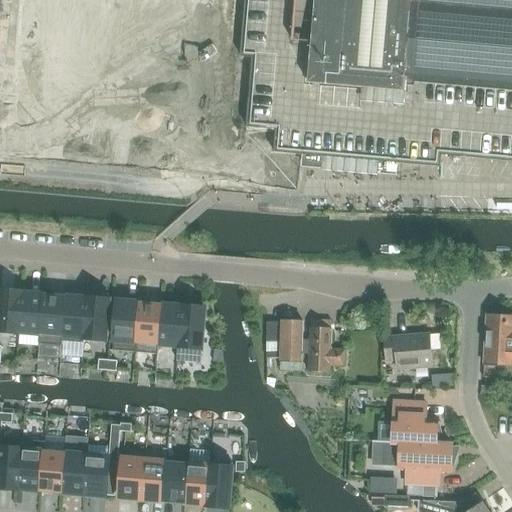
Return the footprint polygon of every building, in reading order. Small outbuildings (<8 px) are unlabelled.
[(511,0),(245,0),(243,30),(241,57),(253,58),(246,128),(249,128),(276,131),(274,153),(299,155),(438,168),(439,156),(511,162),(511,0)] [(0,291),(0,331),(20,333),(23,293),(0,291)] [(23,293),(20,333),(39,335),(43,295),(23,293)] [(39,335),(39,345),(62,347),(62,342),(66,297),(43,295),(39,335)] [(66,297),(62,342),(82,343),(86,299),(66,297)] [(86,299),(82,343),(84,344),(84,339),(106,341),(109,301),(86,299)] [(117,302),(113,351),(135,353),(139,303),(117,302)] [(139,303),(135,353),(136,353),(137,344),(159,345),(162,305),(139,303)] [(162,305),(159,345),(178,347),(177,361),(178,361),(182,307),(162,305)] [(182,307),(178,361),(200,363),(205,309),(182,307)] [(511,316),(486,315),(483,363),(511,365),(511,316)] [(279,323),(267,323),(267,358),(278,359),(277,360),(279,361),(279,370),(299,371),(301,323),(280,321),(279,323)] [(302,340),(302,354),(309,354),(308,370),(329,371),(329,365),(343,366),(344,349),(330,349),(331,322),(311,321),(310,323),(309,340),(302,340)] [(432,367),(429,335),(384,339),(386,362),(396,361),(397,370),(432,367)] [(214,350),(213,362),(223,363),(222,351),(214,350)] [(99,360),(98,370),(107,371),(108,361),(99,360)] [(108,361),(107,371),(116,372),(117,362),(108,361)] [(437,388),(453,387),(453,375),(436,375),(437,388)] [(389,443),(436,444),(436,436),(441,436),(438,425),(437,425),(437,419),(425,419),(426,404),(394,403),(394,417),(391,417),(389,443)] [(3,414),(2,423),(12,424),(13,415),(3,414)] [(120,426),(120,432),(121,432),(131,433),(132,425),(121,424),(120,426)] [(111,425),(111,436),(120,436),(121,432),(120,432),(120,426),(111,425)] [(213,432),(212,443),(221,443),(222,433),(213,432)] [(111,436),(110,446),(119,446),(120,436),(111,436)] [(1,438),(0,444),(0,488),(17,490),(18,490),(22,440),(1,438)] [(22,440),(18,490),(39,492),(42,453),(43,447),(43,442),(24,440),(22,440)] [(451,455),(452,445),(372,442),(371,465),(406,467),(405,484),(438,485),(439,472),(450,472),(451,467),(452,467),(456,455),(451,455)] [(64,454),(61,493),(82,495),(86,450),(85,450),(66,449),(67,444),(65,444),(64,454)] [(110,446),(109,456),(118,456),(119,446),(110,446)] [(86,450),(82,495),(105,497),(106,496),(106,486),(107,476),(108,466),(109,457),(87,455),(88,451),(86,450)] [(188,460),(184,504),(206,506),(210,461),(209,461),(210,452),(191,450),(191,460),(188,460)] [(42,453),(39,492),(61,493),(64,454),(42,453)] [(124,454),(120,499),(129,500),(141,501),(145,456),(124,454)] [(109,457),(108,466),(117,467),(118,456),(109,456),(109,457)] [(145,456),(141,501),(162,503),(166,462),(147,461),(147,456),(145,456)] [(166,462),(162,503),(169,503),(184,504),(188,460),(166,458),(166,462)] [(210,461),(206,506),(209,507),(229,508),(233,463),(210,461)] [(236,473),(245,473),(245,462),(236,462),(236,473)] [(108,466),(107,476),(117,477),(117,467),(108,466)] [(107,476),(106,486),(116,487),(117,477),(107,476)] [(397,494),(398,481),(371,479),(370,492),(397,494)] [(106,486),(106,496),(115,497),(116,487),(106,486)] [(371,495),(371,505),(383,506),(383,496),(371,495)] [(417,511),(488,511),(482,503),(468,511),(464,511),(460,504),(459,503),(418,501),(417,511)]
